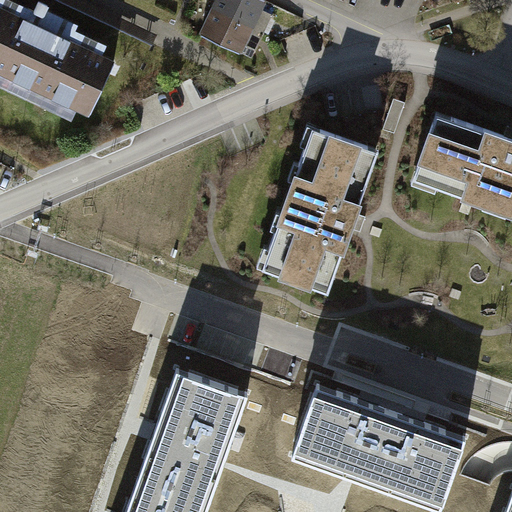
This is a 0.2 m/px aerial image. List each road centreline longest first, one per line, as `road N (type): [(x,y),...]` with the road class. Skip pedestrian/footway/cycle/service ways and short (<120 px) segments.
road 1 (residential): [(0,199),(371,48)]
road 2 (residential): [(163,293),(511,410)]
road 3 (residential): [(371,48),(415,49),(507,81)]
